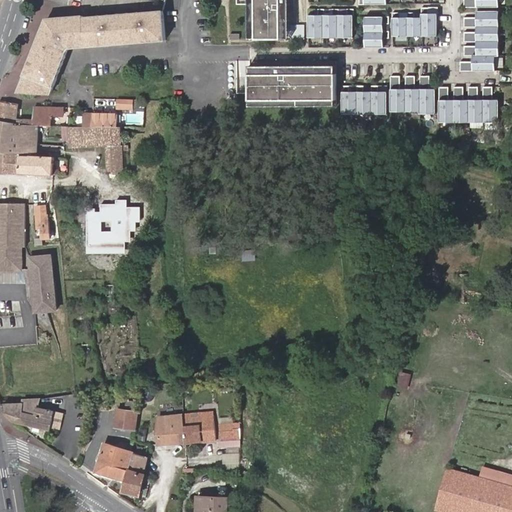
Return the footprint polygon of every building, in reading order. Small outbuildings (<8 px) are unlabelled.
[(246,0),(246,38),(276,38),(287,38),(287,20),(286,0),(246,0)] [(321,36),(321,14),(321,8),(315,8),(315,14),(305,14),(305,36),(321,36)] [(335,36),(335,14),(336,14),(336,8),(330,8),(330,14),(321,14),(321,36),(335,36)] [(351,36),(351,8),(336,8),(336,14),(335,14),(335,36),(351,36)] [(434,36),(434,14),(424,14),(424,8),(418,8),(418,15),(418,17),(419,17),(419,36),(434,36)] [(404,36),(404,17),(404,15),(395,15),(395,11),(389,11),(389,36),(404,36)] [(419,36),(419,17),(418,17),(418,15),(410,15),(410,11),(404,11),(404,15),(404,17),(404,36),(419,36)] [(497,26),(497,11),(475,11),(475,17),(462,17),(462,26),(473,26),(475,26),(497,26)] [(164,15),(84,21),(84,27),(53,29),(28,93),(53,95),(70,51),(79,51),(79,47),(87,47),(87,50),(98,49),(97,46),(105,45),(106,48),(110,48),(110,45),(117,45),(117,48),(137,46),(136,43),(145,43),(145,45),(150,45),(150,42),(157,42),(157,45),(166,44),(164,15)] [(382,31),(382,22),(385,22),(385,16),(362,16),(362,31),(380,31),(382,31)] [(84,19),(46,21),(18,93),(28,93),(53,29),(84,27),(84,21),(84,19)] [(298,38),(298,20),(287,20),(287,38),(298,38)] [(496,40),(497,26),(475,26),(475,32),(462,32),(462,41),(473,41),(473,40),(475,40),(496,40)] [(382,47),(382,37),(385,37),(385,31),(382,31),(380,31),(362,31),(362,47),(382,47)] [(232,41),(241,40),(240,33),(231,34),(232,41)] [(496,56),(496,40),(475,40),(475,46),(462,46),(462,55),(469,55),(492,55),(492,56),(496,56)] [(492,70),(492,56),(492,55),(469,55),(469,61),(457,61),(457,70),(492,70)] [(332,104),(332,63),(274,63),(246,63),(246,104),(271,104),(332,104)] [(402,110),(402,88),(402,87),(396,87),(396,75),(387,75),(387,110),(402,110)] [(417,110),(417,88),(416,88),(416,87),(411,87),(411,75),(402,75),(402,87),(402,88),(402,110),(417,110)] [(431,112),(432,88),(425,88),(425,75),(416,75),(416,87),(416,88),(417,88),(417,110),(416,110),(416,112),(431,112)] [(354,113),(354,91),(345,91),(345,85),(339,85),(338,113),(354,113)] [(368,113),(368,91),(360,91),(360,85),(353,85),(353,90),(354,90),(354,91),(354,113),(368,113)] [(384,113),(384,91),(374,91),(374,85),(368,85),(368,91),(368,113),(384,113)] [(450,121),(450,99),(444,99),(444,86),(435,86),(435,121),(450,121)] [(465,121),(465,99),(464,99),(459,99),(459,86),(450,86),(450,99),(450,121),(465,121)] [(479,121),(479,99),(474,99),(474,86),(464,86),(464,99),(465,99),(465,121),(479,121)] [(495,121),(495,99),(488,99),(488,86),(479,86),(479,99),(479,121),(495,121)] [(133,107),(133,99),(119,98),(119,107),(133,107)] [(17,105),(0,102),(0,119),(17,123),(17,125),(32,125),(33,119),(17,119),(17,105)] [(63,107),(33,106),(33,119),(32,125),(39,125),(51,125),(52,117),(63,116),(63,107)] [(93,126),(93,114),(85,114),(84,126),(93,126)] [(117,126),(121,126),(121,121),(117,121),(117,114),(93,114),(93,126),(117,126)] [(17,123),(0,119),(0,152),(7,153),(20,154),(37,155),(39,125),(32,125),(17,125),(17,123)] [(122,171),(121,126),(117,126),(93,126),(84,126),(69,126),(69,141),(69,147),(107,146),(109,171),(122,171)] [(20,154),(7,153),(6,172),(19,173),(20,154)] [(54,157),(37,155),(20,154),(19,173),(53,174),(54,157)] [(122,200),(122,189),(109,189),(110,200),(122,200)] [(15,203),(0,202),(0,268),(22,269),(22,248),(27,248),(27,245),(24,203),(15,203)] [(43,239),(51,238),(48,214),(47,214),(46,204),(36,205),(38,229),(42,229),(43,239)] [(115,224),(107,224),(108,248),(128,247),(128,223),(125,224),(125,218),(115,219),(115,224)] [(57,308),(51,253),(29,256),(36,310),(57,308)] [(410,390),(414,374),(402,371),(398,387),(410,390)] [(76,410),(85,412),(88,398),(78,396),(76,410)] [(4,413),(13,422),(50,430),(51,427),(55,411),(37,407),(36,414),(23,412),(23,403),(4,404),(4,413)] [(117,408),(114,427),(136,430),(138,411),(117,408)] [(183,416),(185,443),(202,441),(215,440),(213,416),(199,417),(198,408),(182,409),(183,416)] [(64,413),(55,411),(51,427),(60,429),(64,413)] [(159,445),(185,443),(183,416),(159,417),(159,445)] [(221,433),(234,432),(234,429),(240,429),(241,423),(221,424),(221,433)] [(222,440),(240,440),(240,429),(234,429),(234,432),(221,433),(222,440)] [(96,473),(125,481),(133,453),(103,445),(96,473)] [(122,491),(140,496),(145,472),(143,472),(147,453),(139,451),(134,450),(133,453),(125,481),(122,491)] [(511,485),(511,475),(482,467),(480,477),(511,485)] [(448,469),(437,511),(441,511),(511,511),(511,485),(480,477),(448,469)] [(240,500),(251,501),(252,477),(241,477),(240,500)] [(227,511),(228,497),(197,496),(196,511),(227,511)]
